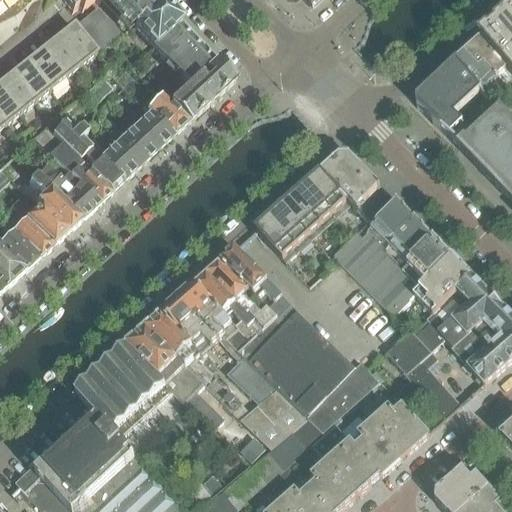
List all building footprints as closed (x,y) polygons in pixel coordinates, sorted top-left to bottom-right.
[(152,0),(54,0),(64,10),(71,17),(77,12),(81,16),(94,3),(127,38),(134,31),(153,52),(180,29),(181,28),(160,5),(159,7),(152,0)] [(300,0),(309,10),(320,0),(300,0)] [(103,19),(97,13),(91,17),(95,23),(96,24),(103,19)] [(91,17),(83,23),(87,29),(95,23),(91,17)] [(493,35),(481,45),(511,80),(511,18),(504,25),(493,35)] [(108,24),(103,19),(96,24),(98,27),(101,30),(108,24)] [(95,23),(87,29),(91,33),(98,27),(96,24),(95,23)] [(113,30),(108,24),(101,30),(102,32),(105,36),(113,30)] [(80,26),(73,32),(75,34),(77,37),(85,31),(80,26)] [(98,27),(91,33),(95,38),(102,32),(101,30),(98,27)] [(215,66),(180,29),(153,52),(152,53),(185,85),(190,89),(215,66)] [(117,35),(113,30),(105,36),(106,36),(109,41),(117,35)] [(85,31),(77,37),(80,41),(88,35),(85,31)] [(102,32),(95,38),(98,43),(106,36),(105,36),(102,32)] [(77,37),(75,34),(59,47),(61,49),(80,73),(95,60),(88,51),(84,46),(80,41),(77,37)] [(88,35),(80,41),(84,46),(92,40),(88,35)] [(122,39),(117,35),(109,41),(114,46),(122,39)] [(106,36),(98,43),(102,47),(106,43),(110,49),(114,46),(109,41),(106,36)] [(92,40),(84,46),(88,51),(96,45),(92,40)] [(96,51),(100,57),(110,49),(106,43),(102,47),(99,49),(96,51)] [(96,45),(88,51),(95,60),(100,57),(96,51),(99,49),(96,45)] [(511,81),(511,80),(481,45),(466,58),(479,72),(484,68),(498,83),(502,80),(508,86),(511,81)] [(80,73),(61,49),(59,47),(44,59),(46,61),(65,85),(80,73)] [(503,89),(498,83),(484,68),(479,72),(466,58),(457,67),(494,109),(500,102),(495,97),(503,89)] [(65,85),(46,61),(44,59),(29,71),(31,73),(50,97),(65,85)] [(209,108),(234,85),(216,65),(215,66),(190,89),(209,108)] [(494,109),(457,67),(441,81),(467,109),(481,97),(493,110),(494,109)] [(50,97),(31,73),(29,71),(14,82),(17,85),(35,108),(50,97)] [(173,141),(209,108),(190,89),(185,85),(176,93),(162,79),(134,105),(145,115),(148,119),(151,116),(173,141)] [(467,109),(441,81),(426,95),(455,121),(467,109)] [(35,108),(17,85),(14,82),(0,93),(0,95),(1,97),(20,120),(35,108)] [(94,110),(112,94),(103,85),(85,101),(94,110)] [(20,120),(1,97),(0,95),(0,126),(5,132),(20,120)] [(462,128),(455,121),(426,95),(417,103),(417,111),(433,125),(432,126),(460,151),(480,134),(468,122),(462,128)] [(511,126),(500,114),(480,134),(460,151),(511,204),(511,126)] [(151,116),(148,119),(139,127),(162,152),(173,141),(151,116)] [(99,164),(90,155),(91,154),(59,122),(44,134),(111,199),(127,183),(105,158),(99,164)] [(162,152),(139,127),(127,138),(150,162),(162,152)] [(111,199),(44,134),(32,145),(51,165),(68,180),(61,187),(52,179),(43,189),(81,226),(111,199)] [(150,162),(127,138),(116,149),(139,173),(150,162)] [(139,173),(116,149),(105,158),(127,183),(139,173)] [(380,192),(363,176),(349,161),(340,161),(323,177),(353,210),(358,215),(380,192)] [(0,177),(0,193),(8,186),(0,177)] [(353,210),(323,177),(310,189),(339,222),(353,210)] [(51,253),(81,226),(43,189),(35,181),(29,187),(37,196),(38,195),(43,200),(36,208),(39,211),(34,216),(20,201),(10,211),(25,225),(24,226),(51,253)] [(339,222),(310,189),(297,201),(326,233),(339,222)] [(358,285),(415,227),(380,192),(358,215),(358,216),(374,232),(363,244),(357,239),(334,262),(338,267),(339,266),(358,285)] [(326,233),(297,201),(283,213),(313,245),(326,233)] [(313,245),(283,213),(270,224),(299,257),(313,245)] [(299,257),(270,224),(257,236),(286,269),(299,257)] [(0,253),(24,277),(51,253),(24,226),(0,249),(0,253)] [(376,303),(433,245),(415,227),(358,285),(376,303)] [(409,306),(415,301),(451,262),(433,245),(376,303),(395,322),(410,307),(409,306)] [(0,299),(24,277),(0,253),(0,299)] [(275,294),(237,256),(236,255),(222,268),(285,331),(298,318),(290,311),(290,310),(275,294)] [(433,320),(470,281),(451,262),(415,301),(424,310),(423,311),(433,320)] [(285,331),(222,268),(208,279),(273,343),(285,331)] [(273,343),(208,279),(195,291),(261,357),(273,343)] [(511,323),(470,281),(433,320),(427,326),(413,340),(412,339),(410,338),(386,359),(406,382),(407,381),(412,387),(412,388),(446,426),(462,411),(428,374),(438,365),(433,359),(446,347),(453,356),(453,357),(468,375),(483,392),(485,391),(511,366),(511,323)] [(306,422),(251,367),(261,357),(195,291),(163,320),(201,359),(202,360),(219,346),(239,369),(227,381),(259,411),(241,427),(271,456),(307,426),(304,423),(306,422)] [(287,485),(294,479),(292,476),(289,473),(294,468),(308,456),(336,431),(344,440),(348,436),(339,428),(359,410),(369,421),(378,412),(369,401),(381,390),(374,381),(378,377),(374,373),(370,377),(367,374),(366,373),(359,380),(354,376),(356,374),(298,318),(285,331),(273,343),(261,357),(251,367),(306,422),(310,426),(294,440),(293,440),(252,474),(206,511),(242,511),(251,504),(257,511),(259,511),(272,501),(265,493),(266,492),(272,499),(288,486),(287,485)] [(201,359),(163,320),(145,335),(205,391),(212,385),(214,380),(196,363),(201,359)] [(205,391),(145,335),(126,351),(127,352),(150,375),(174,397),(187,410),(205,391)] [(174,397),(150,375),(127,352),(114,363),(158,411),(174,397)] [(158,411),(114,363),(101,375),(145,423),(158,411)] [(145,423),(101,375),(88,386),(132,435),(145,423)] [(243,409),(216,382),(207,392),(234,418),(243,409)] [(132,435),(88,386),(75,398),(99,424),(119,447),(132,435)] [(429,441),(402,412),(400,410),(392,416),(389,413),(358,440),(363,446),(356,453),(380,483),(381,483),(429,441)] [(178,511),(124,452),(121,449),(119,447),(99,424),(98,425),(99,426),(91,433),(89,430),(64,453),(20,493),(37,511),(178,511)] [(511,431),(500,442),(502,444),(511,453),(511,431)] [(347,511),(380,483),(356,453),(345,441),(321,463),(326,468),(311,482),(316,488),(308,495),(323,511),(347,511)] [(254,444),(241,458),(252,469),(265,455),(254,444)] [(504,511),(489,495),(467,471),(438,497),(437,508),(441,511),(504,511)] [(505,481),(497,472),(491,478),(499,486),(505,481)] [(323,511),(308,495),(301,502),(295,496),(277,511),(323,511)]
